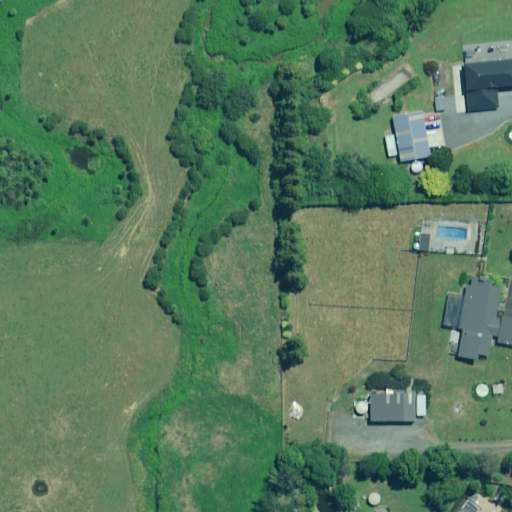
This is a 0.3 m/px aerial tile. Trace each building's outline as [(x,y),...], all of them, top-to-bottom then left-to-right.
[(511,59),(464,65),(469,111),(499,108),(496,87),(511,85),(511,59)] [(448,97),(436,99),(438,113),(450,111),(448,97)] [(423,112),(393,117),(401,163),(431,157),(423,112)] [(490,281),(473,277),(471,287),(468,286),(460,328),(464,329),(459,356),(477,359),(478,354),(488,356),(490,341),(511,345),(511,319),(497,317),(502,290),(489,288),(490,281)] [(503,383),(492,385),(493,396),(505,395),(503,383)] [(414,395),(371,395),(371,421),(414,421),(414,395)] [(367,403),(356,402),(354,413),(366,415),(367,403)] [(378,506),(380,495),(370,493),(368,504),(378,506)] [(478,511),(481,508),(464,496),(451,511),(478,511)]
